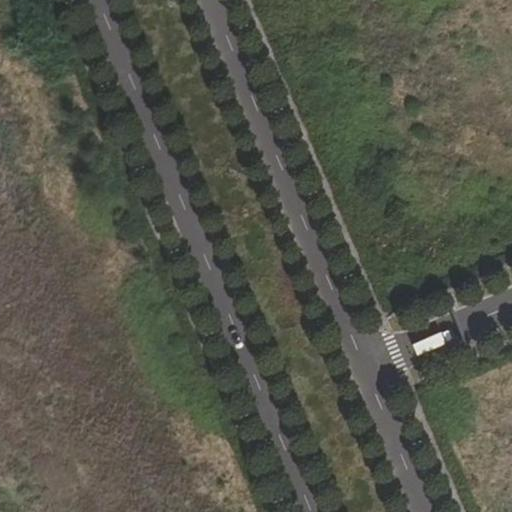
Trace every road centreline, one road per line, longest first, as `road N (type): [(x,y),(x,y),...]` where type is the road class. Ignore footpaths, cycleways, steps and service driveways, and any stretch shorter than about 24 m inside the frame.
road 1 (unclassified): [(99,0),(311,511)]
road 2 (unclassified): [(366,367),(211,0)]
road 3 (unclassified): [(366,367),(511,305)]
road 4 (unclassified): [(426,511),(366,367)]
